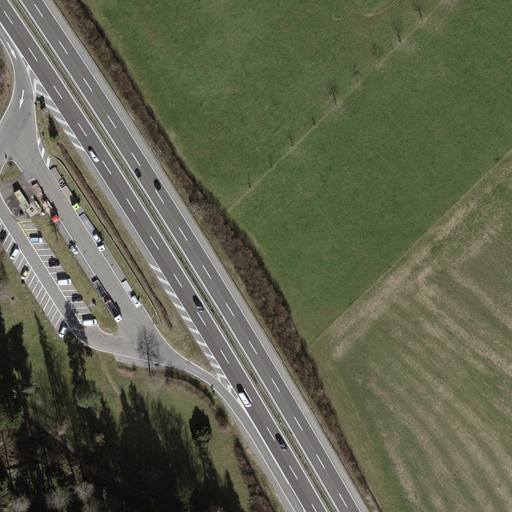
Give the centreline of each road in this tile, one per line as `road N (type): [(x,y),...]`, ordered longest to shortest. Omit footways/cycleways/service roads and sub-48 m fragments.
road 1 (motorway): [(350,511),(218,288),(32,0)]
road 2 (motorway): [(0,6),(270,433)]
road 3 (unclassified): [(174,360),(141,331),(33,164),(21,113)]
road 4 (unclassified): [(0,205),(83,334),(174,360)]
road 5 (track): [(0,375),(30,415),(92,466),(173,511)]
road 6 (motorway): [(174,360),(210,379),(270,433)]
